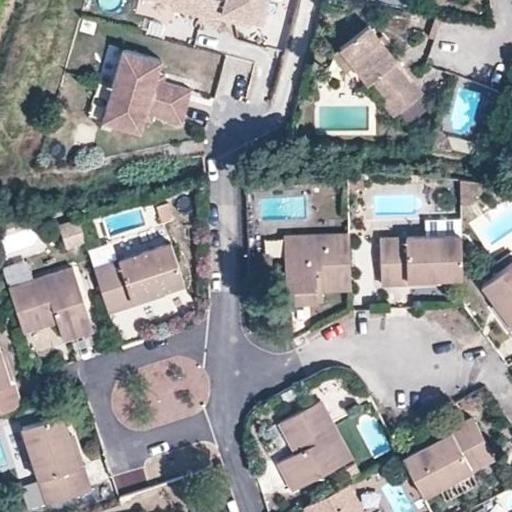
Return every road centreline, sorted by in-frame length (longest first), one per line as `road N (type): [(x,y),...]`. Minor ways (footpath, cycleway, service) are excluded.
road 1 (residential): [(224,324),(118,363),(98,397),(110,432),(144,451),(225,424)]
road 2 (residential): [(225,402),(335,343),(372,342),(423,366)]
road 3 (residential): [(224,324),(224,146),(236,125)]
